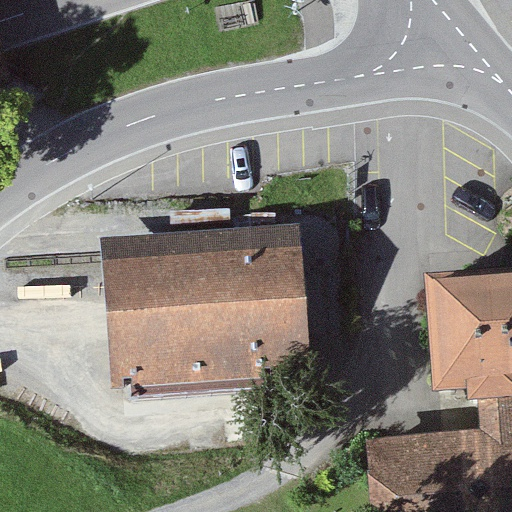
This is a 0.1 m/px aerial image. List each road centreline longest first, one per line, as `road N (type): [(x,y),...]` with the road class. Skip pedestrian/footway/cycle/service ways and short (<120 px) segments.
road 1 (track): [(373,75),(390,109),(393,249),(382,332),(346,421),(266,483),(189,511)]
road 2 (tertiary): [(0,198),(62,158),(159,116),(373,75),(434,42)]
